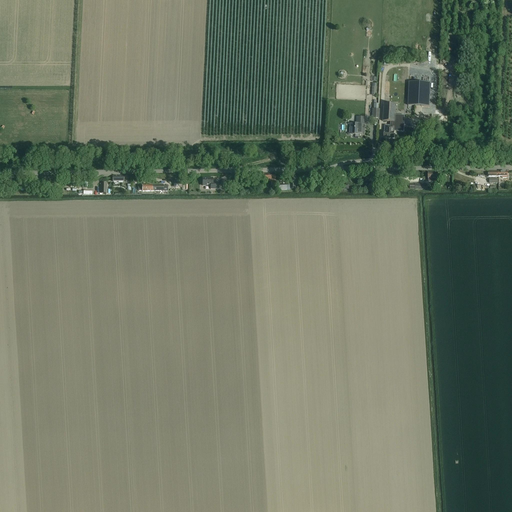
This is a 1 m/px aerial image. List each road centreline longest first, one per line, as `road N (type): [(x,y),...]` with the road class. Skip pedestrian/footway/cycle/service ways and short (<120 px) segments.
road 1 (tertiary): [(0,172),(511,167)]
road 2 (track): [(81,0),(74,148),(322,145),(322,156)]
road 3 (track): [(0,161),(270,159),(272,147)]
road 4 (track): [(506,0),(499,133),(511,141)]
road 5 (track): [(201,147),(207,0)]
road 6 (track): [(322,145),(327,0)]
road 7 (track): [(233,170),(273,158),(374,158)]
road 8 (track): [(453,0),(450,95),(432,111)]
